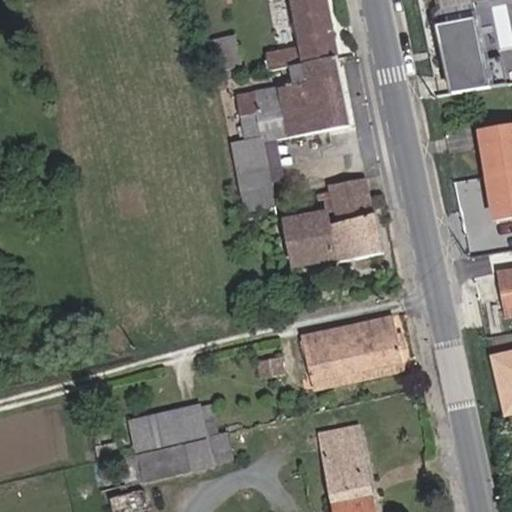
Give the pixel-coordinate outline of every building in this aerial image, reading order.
[(291,70),(336,60),(325,0),(292,0),(299,50),(266,58),(269,75),(291,70)] [(481,0),(429,0),(433,17),(428,18),(436,56),(438,56),(442,77),(479,70),(467,12),(483,8),(481,0)] [(204,44),(212,83),(241,77),(233,38),(204,44)] [(351,129),(336,60),(291,70),(294,90),(235,102),(239,123),(244,123),(251,150),(351,129)] [(479,70),(442,77),(447,100),(500,92),(494,66),(479,70)] [(511,133),(477,138),(484,183),(511,179),(511,133)] [(259,190),(251,150),(227,152),(236,195),(259,190)] [(327,192),(324,176),(280,186),(296,272),(334,263),(335,269),(382,255),(376,218),(372,219),(365,183),(327,192)] [(511,179),(484,183),(489,224),(511,220),(511,179)] [(259,190),(236,195),(241,217),(261,212),(259,190)] [(511,279),(501,282),(506,319),(511,317),(511,279)] [(390,322),(317,340),(325,381),(399,366),(390,322)] [(309,384),(325,381),(317,340),(300,344),(309,384)] [(511,347),(491,351),(503,416),(511,414),(511,347)] [(282,381),(279,364),(253,369),(256,385),(282,381)] [(325,381),(309,384),(311,396),(402,378),(399,366),(325,381)] [(203,439),(197,410),(126,427),(133,455),(116,459),(123,490),(230,465),(225,434),(203,439)] [(323,466),(333,511),(371,511),(357,443),(327,449),(330,465),(323,466)] [(145,511),(141,494),(105,504),(107,511),(145,511)]
